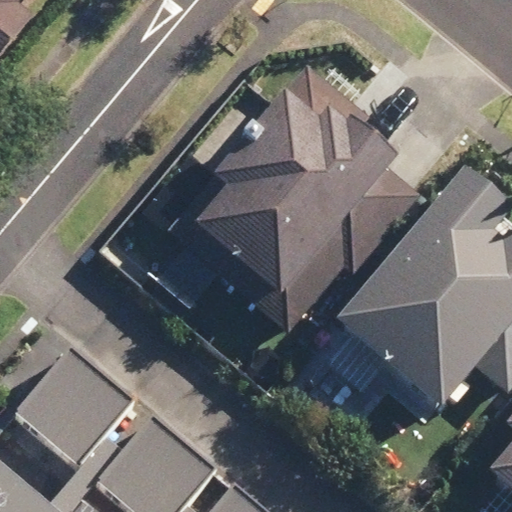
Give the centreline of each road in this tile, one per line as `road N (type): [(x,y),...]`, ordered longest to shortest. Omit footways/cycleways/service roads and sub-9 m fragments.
road 1 (residential): [(2,231),(334,511)]
road 2 (residential): [(199,0),(2,231)]
